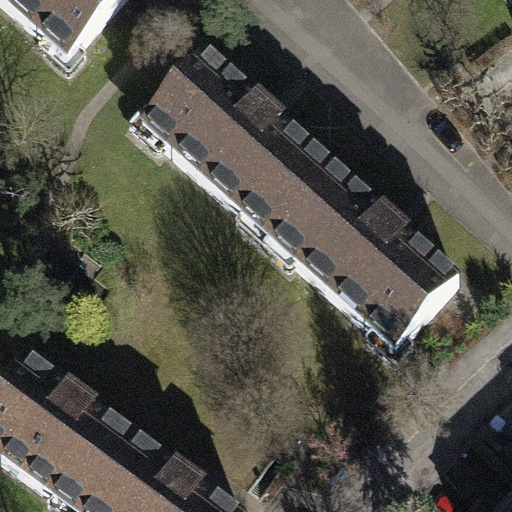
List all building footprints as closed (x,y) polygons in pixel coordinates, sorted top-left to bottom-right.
[(0,0),(0,3),(73,69),(132,3),(128,0),(0,0)] [(140,127),(271,246),(336,175),(204,56),(140,127)] [(271,246),(396,360),(461,289),(336,175),(271,246)] [(0,402),(0,465),(66,511),(87,511),(134,446),(24,368),(0,402)] [(87,511),(224,511),(134,446),(87,511)]
